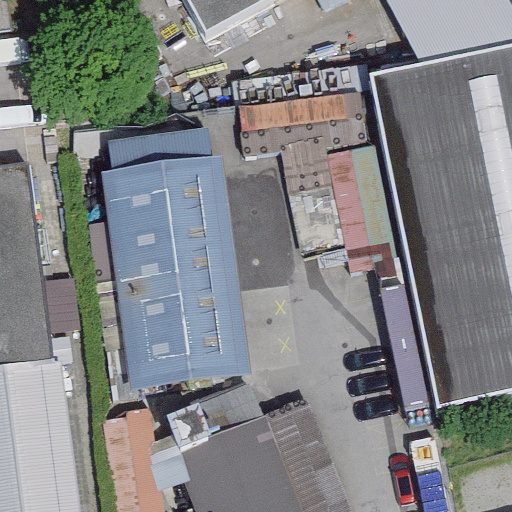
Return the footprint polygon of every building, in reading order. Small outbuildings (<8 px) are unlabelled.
[(169,0),(200,56),(301,0),(169,0)] [(511,36),(491,0),(366,0),(411,83),(511,62),(511,36)] [(511,412),(511,62),(411,83),(360,93),(398,285),(427,430),(511,412)] [(201,174),(197,144),(102,157),(106,186),(94,188),(124,409),(248,393),(218,172),(201,174)] [(79,511),(36,174),(0,179),(0,511),(79,511)] [(172,472),(188,511),(289,511),(243,401),(191,422),(206,458),(172,472)]
